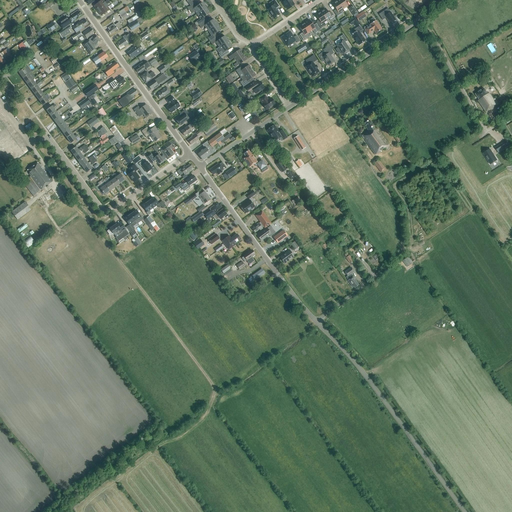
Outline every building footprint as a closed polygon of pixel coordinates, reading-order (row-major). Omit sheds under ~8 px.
[(170,16),(174,13),(165,0),(161,3),(170,16)] [(271,16),(273,19),(280,15),(276,9),(279,7),(274,0),(269,4),(271,7),(267,10),(269,13),(271,16)] [(292,0),(280,0),(287,10),(294,5),(292,3),(291,2),(291,1),(292,0)] [(337,1),(343,10),(348,6),(343,0),(338,0),(338,1),(337,1)] [(94,7),(97,11),(109,3),(108,1),(104,3),(102,1),(94,7)] [(343,10),(337,1),(337,2),(335,2),(333,4),(333,5),(336,10),(333,11),(337,16),(341,13),(340,12),(343,10)] [(109,3),(97,11),(101,16),(109,10),(107,7),(111,5),(109,3)] [(195,11),(197,14),(207,7),(206,5),(205,5),(204,5),(202,3),(195,8),(193,5),(187,8),(191,14),(195,11)] [(355,17),(356,16),(358,15),(353,6),(349,9),(355,17)] [(127,15),(129,13),(128,11),(129,11),(126,7),(118,13),(122,19),(127,15)] [(199,25),(204,21),(202,18),(209,14),(210,14),(208,11),(208,10),(208,9),(207,7),(197,14),(200,19),(196,22),(199,25)] [(390,24),(396,20),(391,13),(391,12),(390,12),(388,8),(379,15),(383,20),(386,18),(390,24)] [(321,13),(326,21),(329,19),(330,21),(335,18),(332,13),(329,14),(326,9),(325,10),(325,9),(322,11),(322,12),(321,13)] [(67,17),(59,23),(63,29),(75,21),(78,18),(82,14),(80,11),(78,12),(77,11),(71,15),(72,17),(69,20),(67,17)] [(316,16),(319,21),(316,23),(320,29),(326,25),(324,23),(326,21),(321,13),(320,13),(319,13),(316,15),(316,16)] [(345,17),(339,21),(341,25),(348,21),(345,17)] [(355,18),(349,22),(351,25),(354,24),(356,27),(359,24),(355,18)] [(366,26),(364,28),(365,29),(368,35),(374,31),(376,34),(382,30),(379,26),(380,25),(378,23),(377,23),(376,21),(374,18),(368,21),(370,25),(367,27),(366,26)] [(204,21),(199,25),(201,28),(205,26),(208,31),(218,24),(217,22),(216,22),(215,22),(213,19),(213,20),(207,24),(204,21)] [(84,27),(88,24),(86,20),(84,21),(83,20),(81,22),(80,22),(72,28),(76,34),(84,28),(84,27)] [(128,26),(131,31),(139,25),(136,20),(128,26)] [(304,23),(310,32),(312,30),(315,34),(320,30),(316,24),(313,26),(309,20),(306,22),(304,23)] [(46,27),(49,31),(56,27),(53,23),(46,27)] [(113,24),(108,28),(110,30),(108,31),(111,34),(114,32),(115,33),(115,32),(116,33),(117,32),(117,31),(118,31),(117,31),(122,28),(118,23),(114,26),(113,24)] [(310,32),(304,23),(302,24),(302,25),(299,27),(303,33),(300,35),(304,41),(309,37),(312,35),(309,32),(310,32)] [(218,24),(208,31),(211,36),(208,39),(210,42),(216,38),(213,35),(220,30),(220,31),(221,31),(219,28),(220,27),(220,26),(218,24)] [(70,26),(64,30),(59,34),(62,39),(71,33),(69,30),(71,29),(70,26)] [(363,31),(360,26),(353,31),(355,34),(352,36),(359,45),(365,41),(360,33),(363,31)] [(72,38),(74,41),(81,36),(84,40),(93,34),(93,33),(94,32),(92,29),(90,30),(89,29),(83,33),(84,35),(83,36),(82,35),(80,32),(72,38)] [(140,37),(143,41),(149,36),(147,32),(140,37)] [(293,38),(290,32),(284,36),(284,35),(281,37),(282,38),(281,38),(283,41),(287,46),(295,41),(297,43),(300,41),(297,36),(293,38)] [(119,43),(118,45),(120,48),(124,45),(125,47),(128,45),(128,44),(129,43),(133,40),(129,34),(125,37),(125,36),(123,37),(124,39),(119,42),(119,43)] [(348,51),(350,50),(349,50),(347,46),(346,45),(345,43),(348,41),(344,35),(338,38),(341,42),(336,45),(338,48),(336,49),(336,50),(338,53),(339,53),(341,52),(342,52),(343,54),(345,53),(345,54),(346,54),(348,53),(348,51)] [(101,42),(97,36),(93,39),(93,38),(83,45),(90,55),(97,51),(95,48),(97,46),(97,45),(101,42)] [(218,41),(216,38),(210,42),(212,45),(216,43),(219,48),(229,41),(228,39),(227,38),(226,39),(224,36),(224,37),(218,41)] [(19,45),(25,52),(30,48),(25,41),(19,45)] [(231,43),(229,41),(219,48),(216,50),(220,55),(219,55),(221,59),(227,55),(225,51),(231,47),(232,48),(232,47),(230,45),(231,44),(231,43)] [(128,53),(131,58),(134,56),(135,57),(142,52),(140,49),(141,47),(139,44),(132,48),(133,49),(128,53)] [(143,55),(145,58),(150,55),(157,50),(155,46),(147,52),(143,55)] [(183,49),(184,49),(182,46),(181,47),(172,54),(174,56),(183,49)] [(331,50),(329,47),(324,50),(325,52),(318,56),(323,62),(325,61),(328,66),(334,62),(330,55),(333,53),(331,50)] [(235,60),(243,55),(242,52),(240,49),(229,57),(230,60),(234,58),(235,60)] [(195,51),(188,56),(191,60),(195,57),(196,59),(199,56),(195,51)] [(93,60),(96,65),(108,57),(104,52),(93,60)] [(7,53),(0,58),(0,66),(6,62),(4,59),(9,55),(7,53)] [(217,60),(211,53),(209,55),(214,62),(217,60)] [(243,55),(235,60),(237,63),(234,65),(235,67),(247,60),(245,57),(243,55)] [(314,55),(305,61),(308,66),(306,67),(312,77),(319,72),(313,63),(317,60),(314,55)] [(225,63),(222,58),(216,62),(219,67),(225,63)] [(103,70),(108,77),(114,73),(113,71),(119,67),(115,62),(112,65),(111,64),(103,70)] [(143,66),(142,63),(134,68),(138,73),(139,72),(140,74),(145,70),(146,71),(151,67),(148,63),(143,66)] [(163,67),(163,66),(158,70),(161,74),(166,70),(170,67),(167,63),(163,67)] [(239,72),(237,73),(241,78),(244,76),(252,71),(250,68),(251,68),(249,65),(239,72)] [(18,72),(22,78),(28,74),(31,71),(27,66),(24,68),(18,72)] [(251,82),(249,80),(256,75),(254,73),(252,71),(244,76),(241,78),(242,81),(240,82),(243,87),(251,82)] [(143,79),(146,83),(155,76),(152,72),(148,75),(146,73),(141,77),(142,77),(141,78),(142,79),(143,79)] [(28,74),(22,78),(26,84),(32,79),(28,74)] [(161,83),(167,78),(164,74),(158,78),(148,85),(149,87),(148,88),(150,89),(151,90),(154,87),(155,89),(159,86),(158,85),(161,83)] [(228,76),(225,78),(229,84),(234,81),(230,75),(228,76)] [(102,88),(104,91),(110,87),(112,90),(118,85),(120,87),(123,84),(126,82),(122,77),(119,80),(119,79),(116,81),(114,79),(102,88)] [(167,84),(169,86),(174,83),(173,83),(178,80),(176,77),(167,84)] [(65,82),(70,89),(75,85),(71,78),(65,82)] [(32,79),(26,84),(30,89),(36,85),(32,79)] [(251,84),(245,87),(248,91),(249,92),(253,90),(256,94),(264,88),(262,85),(263,85),(262,84),(260,82),(257,84),(255,81),(251,84)] [(36,85),(30,89),(35,95),(41,90),(38,87),(43,84),(41,82),(40,83),(37,85),(36,85)] [(84,92),(88,97),(95,92),(98,90),(94,84),(91,87),(84,92)] [(170,93),(166,88),(157,94),(158,95),(157,96),(159,99),(163,96),(164,97),(170,93)] [(484,88),(476,94),(480,100),(478,101),(486,112),(489,110),(489,111),(497,105),(489,93),(488,94),(484,88)] [(133,89),(126,94),(127,95),(118,101),(123,108),(129,103),(128,102),(131,100),(131,101),(134,98),(133,96),(138,93),(135,89),(133,91),(133,89)] [(35,95),(39,100),(45,96),(44,95),(47,94),(45,92),(43,94),(41,90),(35,95)] [(198,90),(190,95),(194,100),(202,94),(198,90)] [(45,96),(39,100),(43,106),(49,102),(48,101),(50,99),(49,97),(46,98),(45,96)] [(167,107),(171,113),(180,107),(179,105),(179,104),(178,102),(176,102),(175,101),(172,96),(166,100),(169,104),(169,103),(170,104),(167,107)] [(262,104),(267,110),(275,104),(271,98),(268,100),(265,96),(260,99),(263,104),(262,104)] [(78,104),(82,109),(90,103),(86,98),(78,104)] [(46,110),(50,116),(56,112),(54,109),(56,107),(54,105),(52,107),(52,106),(46,110)] [(139,107),(134,110),(137,115),(141,112),(146,118),(152,113),(146,105),(140,109),(139,107)] [(181,117),(176,120),(180,126),(189,120),(186,116),(189,115),(185,110),(179,114),(181,117)] [(250,114),(254,120),(258,117),(254,111),(250,114)] [(56,112),(50,116),(54,121),(60,117),(56,112)] [(109,119),(112,123),(120,117),(117,113),(109,119)] [(193,124),(204,116),(202,113),(191,121),(193,124)] [(60,117),(54,121),(58,127),(64,123),(60,117)] [(91,128),(99,122),(95,117),(87,123),(91,128)] [(362,136),(375,155),(389,145),(376,128),(375,129),(369,120),(365,123),(366,125),(364,126),(368,132),(362,136)] [(201,129),(205,135),(216,127),(212,121),(201,129)] [(64,123),(58,127),(62,132),(68,128),(64,123)] [(191,124),(181,131),(185,136),(188,134),(192,132),(190,129),(193,127),(191,124)] [(268,131),(275,142),(282,137),(284,140),(287,138),(283,131),(279,133),(275,127),(268,131)] [(68,128),(62,132),(66,138),(72,134),(68,128)] [(103,128),(97,132),(101,137),(106,133),(103,128)] [(148,134),(154,142),(161,138),(156,132),(157,131),(155,128),(150,131),(147,128),(142,132),(145,136),(148,134)] [(188,140),(191,145),(199,139),(197,137),(201,134),(199,131),(195,134),(192,136),(192,137),(188,140)] [(6,144),(13,138),(10,133),(2,139),(6,144)] [(197,153),(203,160),(216,151),(213,147),(220,142),(221,144),(232,137),(230,134),(224,139),(222,135),(220,133),(208,142),(208,141),(202,145),(205,148),(197,153)] [(72,134),(66,138),(70,143),(76,139),(78,137),(76,135),(74,136),(72,134)] [(130,139),(133,144),(140,140),(137,135),(130,139)] [(301,150),(305,148),(298,136),(294,139),(301,150)] [(109,140),(113,145),(118,142),(114,137),(109,140)] [(9,148),(17,143),(13,138),(6,144),(9,148)] [(17,143),(9,148),(13,154),(21,148),(17,143)] [(162,151),(161,152),(167,160),(172,156),(172,155),(173,153),(171,150),(173,148),(169,143),(167,144),(163,147),(165,150),(162,152),(162,151)] [(70,151),(75,157),(80,153),(82,151),(80,148),(78,150),(76,147),(70,151)] [(100,149),(99,147),(94,151),(88,156),(89,157),(95,152),(100,149)] [(17,158),(24,153),(21,148),(13,154),(17,158)] [(490,165),(497,160),(490,149),(483,153),(490,165)] [(248,151),(243,154),(246,158),(244,159),(249,168),(254,165),(255,166),(258,167),(259,166),(261,169),(265,166),(262,161),(258,164),(257,162),(251,154),(248,151)] [(282,154),(288,163),(293,160),(287,151),(282,154)] [(151,153),(149,155),(146,157),(152,164),(156,161),(158,164),(159,164),(160,164),(165,160),(162,156),(161,157),(159,155),(158,155),(156,152),(154,154),(156,157),(154,158),(151,153)] [(79,162),(84,158),(80,153),(75,157),(79,162)] [(84,158),(79,162),(82,168),(88,164),(84,158)] [(379,160),(374,164),(380,173),(385,169),(379,160)] [(142,166),(147,173),(152,169),(147,162),(143,165),(141,162),(138,164),(141,167),(142,166)] [(283,165),(281,162),(277,164),(281,170),(280,170),(282,173),(284,171),(286,174),(286,173),(290,178),(292,177),(293,178),(296,177),(293,172),(291,173),(288,168),(286,169),(283,165)] [(23,182),(33,196),(34,198),(37,196),(35,194),(52,182),(41,167),(40,167),(37,163),(27,170),(30,174),(29,174),(40,189),(39,190),(30,177),(23,182)] [(218,164),(210,170),(213,175),(216,173),(218,175),(222,173),(221,172),(223,170),(222,168),(225,166),(222,163),(219,165),(218,164)] [(88,164),(82,168),(87,173),(92,169),(88,164)] [(185,166),(177,172),(180,175),(183,173),(184,175),(186,174),(191,170),(190,169),(192,168),(190,164),(185,167),(185,166)] [(128,175),(133,182),(140,178),(135,172),(138,170),(134,165),(129,169),(132,173),(128,175)] [(233,168),(225,173),(226,173),(229,178),(237,173),(233,168)] [(114,178),(115,178),(120,184),(125,181),(120,174),(116,177),(113,174),(112,175),(114,178)] [(197,181),(193,176),(186,181),(182,183),(183,184),(182,185),(180,182),(174,186),(176,189),(180,186),(181,188),(183,187),(184,189),(186,190),(189,188),(189,186),(197,181)] [(115,178),(114,178),(111,181),(109,177),(107,179),(109,182),(110,181),(115,188),(120,184),(115,178)] [(110,181),(109,182),(106,184),(104,181),(102,182),(104,186),(105,185),(110,191),(115,188),(110,181)] [(105,185),(104,186),(101,188),(99,185),(97,186),(99,189),(100,189),(105,195),(110,191),(105,185)] [(252,190),(246,195),(249,199),(255,194),(252,190)] [(205,204),(211,199),(205,192),(199,196),(197,197),(195,195),(190,199),(192,202),(195,199),(197,201),(197,202),(199,202),(200,202),(202,200),(205,204)] [(300,201),(298,197),(295,199),(296,201),(294,199),(291,202),(294,205),(300,201)] [(148,202),(153,208),(157,206),(158,208),(161,206),(163,208),(166,206),(162,201),(158,204),(154,198),(148,202)] [(166,202),(171,211),(178,207),(173,198),(166,202)] [(245,214),(247,213),(249,212),(249,211),(255,207),(250,200),(241,207),(245,214)] [(11,212),(17,220),(31,210),(25,202),(11,212)] [(153,208),(148,202),(142,206),(147,212),(146,213),(148,216),(151,214),(149,211),(153,208)] [(222,207),(219,203),(218,205),(217,204),(210,209),(211,211),(205,215),(208,219),(215,214),(215,213),(218,211),(217,210),(222,207)] [(224,209),(213,216),(216,220),(220,218),(221,219),(224,217),(224,216),(227,214),(224,209)] [(136,211),(130,215),(137,224),(143,220),(141,217),(140,217),(136,211)] [(199,213),(191,219),(193,222),(203,215),(201,212),(199,213)] [(254,228),(252,229),(255,233),(259,229),(260,231),(262,229),(262,228),(264,227),(264,228),(270,224),(262,212),(256,216),(261,223),(259,224),(258,223),(253,227),(254,228)] [(137,224),(130,215),(124,219),(129,225),(126,228),(132,237),(136,234),(133,230),(135,229),(133,227),(137,224)] [(213,228),(220,222),(218,220),(211,226),(213,228)] [(154,222),(153,222),(151,224),(150,224),(156,232),(159,229),(154,222)] [(116,224),(110,229),(108,231),(108,232),(110,235),(111,235),(113,234),(114,234),(116,237),(115,238),(118,242),(129,234),(123,225),(119,228),(116,224)] [(261,232),(257,235),(257,236),(261,241),(271,234),(267,228),(261,232)] [(283,230),(273,238),(278,243),(287,236),(283,230)] [(193,231),(189,233),(194,240),(197,237),(193,231)] [(211,245),(219,239),(216,234),(208,240),(211,245)] [(229,236),(223,241),(229,250),(235,245),(235,244),(241,240),(237,235),(231,239),(229,236)] [(35,242),(30,236),(23,242),(28,248),(35,242)] [(196,250),(203,244),(200,241),(194,246),(196,250)] [(244,257),(242,258),(244,262),(247,261),(249,264),(254,261),(251,257),(255,255),(252,251),(252,250),(250,251),(243,256),(244,257)] [(279,257),(284,263),(293,257),(289,250),(279,257)] [(402,261),(407,267),(411,264),(407,258),(402,261)] [(228,264),(220,270),(221,271),(223,274),(231,268),(228,264)] [(354,272),(351,268),(345,272),(346,275),(345,275),(349,280),(348,281),(352,287),(353,286),(354,288),(358,286),(355,281),(355,280),(353,277),(353,278),(351,275),(354,272)] [(262,269),(250,277),(253,281),(265,273),(262,269)]
